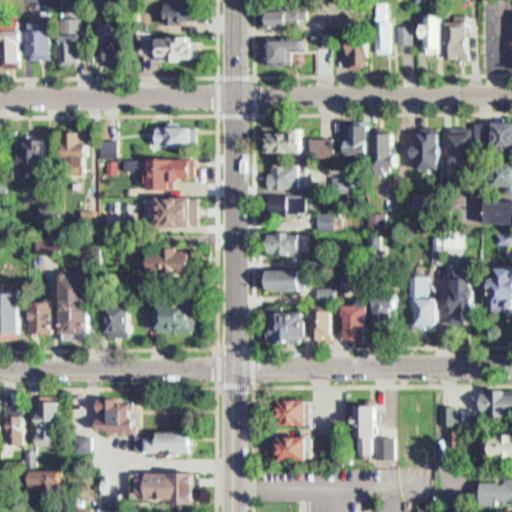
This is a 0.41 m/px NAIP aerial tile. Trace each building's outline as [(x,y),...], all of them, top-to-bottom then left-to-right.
[(204,25),(204,3),(170,3),(170,25),(204,25)] [(267,25),(305,25),(305,6),(267,6),(267,25)] [(449,13),(431,13),(431,53),(449,53),(449,13)] [(64,17),(64,63),(77,63),(77,52),(82,52),(82,17),(64,17)] [(475,19),(453,19),(453,58),(475,58),(475,19)] [(31,21),(32,29),(29,29),(29,33),(29,41),(29,49),(31,49),(31,59),(51,59),(51,52),(54,52),(54,28),(52,28),(52,21),(31,21)] [(378,22),(380,51),(393,51),(392,21),(378,22)] [(400,22),(400,43),(415,42),(414,22),(400,22)] [(105,27),(115,27),(115,36),(122,36),(122,54),(106,54),(105,27)] [(24,61),(24,41),(29,41),(29,33),(5,33),(5,61),(24,61)] [(157,36),(158,60),(196,59),(195,41),(186,41),(185,35),(157,36)] [(269,64),(298,64),(298,38),(269,38),(269,64)] [(376,68),(376,41),(355,41),(355,68),(376,68)] [(511,120),(481,121),(481,147),(511,147),(511,120)] [(377,154),(377,124),(353,124),(353,154),(377,154)] [(198,126),(157,126),(157,147),(198,147),(198,126)] [(308,152),(309,127),(269,126),(269,152),(308,152)] [(450,128),(450,159),(471,159),(471,128),(450,128)] [(447,130),(421,130),(421,168),(448,168),(447,130)] [(71,131),(71,157),(92,157),(92,131),(71,131)] [(381,132),(381,167),(401,167),(401,132),(381,132)] [(313,137),(313,153),(335,153),(335,137),(313,137)] [(55,180),(55,138),(27,138),(27,180),(55,180)] [(101,139),(101,157),(118,157),(118,139),(101,139)] [(178,189),(178,180),(199,180),(199,158),(154,158),(154,189),(178,189)] [(151,160),(130,160),(130,170),(151,170),(151,160)] [(503,184),(511,183),(511,163),(503,164),(503,184)] [(275,187),(302,187),(302,164),(275,164),(275,187)] [(314,187),(361,187),(361,167),(314,167),(314,187)] [(307,195),(278,195),(278,213),(307,213),(307,195)] [(162,226),(201,226),(201,197),(161,197),(161,204),(163,204),(162,226)] [(511,198),(498,199),(498,224),(511,223),(511,198)] [(388,212),(374,212),(374,236),(388,236),(388,212)] [(275,231),(275,253),(308,253),(308,231),(275,231)] [(467,247),(467,231),(450,231),(450,247),(467,247)] [(204,272),(203,247),(157,248),(157,274),(204,272)] [(459,266),(459,321),(484,321),(484,266),(459,266)] [(511,267),(501,267),(500,309),(511,309),(511,267)] [(314,290),(314,269),(270,270),(270,290),(314,290)] [(67,273),(67,338),(96,338),(96,273),(67,273)] [(445,296),(433,297),(432,275),(415,275),(416,325),(445,325),(445,296)] [(324,288),(324,300),(340,300),(340,288),(324,288)] [(0,293),(0,333),(18,333),(17,293),(0,293)] [(383,331),(401,331),(401,309),(406,309),(406,293),(383,293),(383,331)] [(33,334),(57,334),(57,299),(33,299),(33,334)] [(354,303),(354,340),(375,340),(375,303),(354,303)] [(164,327),(164,332),(201,332),(201,304),(149,304),(149,327),(164,327)] [(136,305),(112,305),(112,336),(136,336),(136,305)] [(340,309),(322,309),(322,343),(340,343),(340,309)] [(313,312),(277,312),(277,343),(313,343),(313,312)] [(511,392),(489,392),(489,415),(511,414),(511,392)] [(140,432),(140,424),(133,424),(133,399),(102,399),(102,432),(140,432)] [(278,400),(278,425),(309,425),(309,399),(278,400)] [(41,445),(64,445),(64,401),(41,401),(41,445)] [(357,403),(357,433),(376,434),(377,403),(357,403)] [(443,405),(443,422),(459,422),(459,405),(443,405)] [(30,445),(30,415),(14,415),(14,445),(30,445)] [(465,431),(453,431),(453,451),(465,451),(465,431)] [(140,453),(200,453),(200,432),(140,432),(140,453)] [(494,439),(504,438),(504,434),(511,434),(511,458),(494,459),(494,439)] [(275,435),(275,458),(311,458),(311,436),(275,435)] [(380,435),(380,454),(396,454),(396,435),(380,435)] [(69,471),(49,471),(49,499),(69,499),(69,471)] [(206,473),(138,473),(138,503),(206,503),(206,473)] [(511,504),(511,479),(489,479),(489,505),(511,504)]
